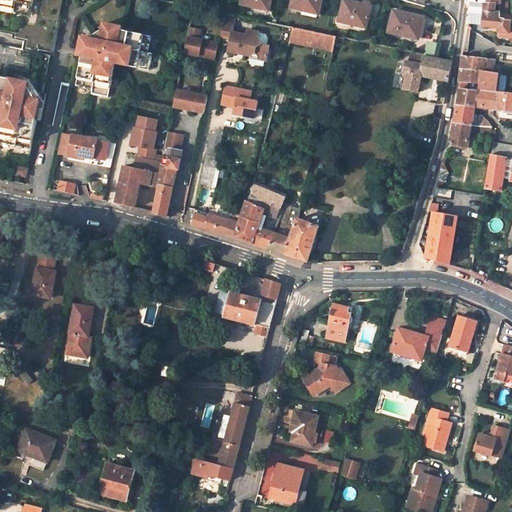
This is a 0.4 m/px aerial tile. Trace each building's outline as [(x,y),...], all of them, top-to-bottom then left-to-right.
[(0,0),(0,5),(14,9),(13,13),(29,17),(32,0),(0,0)] [(270,0),(241,0),(241,4),(268,10),(270,0)] [(320,0),(291,0),(290,7),(318,14),(320,0)] [(371,6),(349,0),(343,0),(339,21),(366,28),(371,6)] [(469,0),(469,4),(484,6),(482,26),(498,28),(498,32),(509,33),(510,19),(500,17),(500,12),(495,11),(495,3),(488,3),(488,0),(469,0)] [(423,17),(393,10),(388,32),(416,39),(418,30),(420,30),(423,17)] [(232,32),(235,15),(226,13),(225,12),(220,35),(230,37),(228,50),(250,54),(255,52),(259,58),(267,59),(270,44),(262,43),(257,36),(258,31),(247,29),(246,35),(232,32)] [(112,24),(104,22),(102,29),(89,37),(82,36),(81,44),(84,45),(83,48),(86,49),(84,55),(82,55),(76,84),(92,88),(91,92),(108,96),(115,62),(148,69),(152,52),(147,51),(151,35),(121,29),(112,27),(112,24)] [(201,29),(189,26),(184,52),(215,58),(219,42),(199,38),(201,29)] [(290,41),(331,50),(334,35),(293,27),(290,41)] [(436,55),(438,44),(427,42),(426,54),(436,55)] [(448,81),(451,62),(424,56),(424,54),(412,51),(410,61),(406,60),(404,71),(407,72),(404,88),(417,91),(421,75),(448,81)] [(480,72),(481,69),(492,71),(494,60),(462,55),(461,69),(480,72)] [(497,85),(499,75),(492,74),(480,72),(461,69),(460,81),(497,85)] [(31,86),(32,79),(23,77),(23,81),(0,76),(0,109),(5,111),(0,132),(0,140),(32,147),(38,119),(41,108),(44,109),(46,101),(39,99),(31,86)] [(46,101),(32,79),(31,86),(39,99),(46,101)] [(252,88),(225,83),(221,102),(234,105),(233,112),(254,116),(258,100),(250,98),(252,88)] [(199,93),(177,89),(173,106),(196,110),(199,93)] [(475,106),(501,109),(511,110),(511,92),(496,91),(496,92),(459,89),(454,122),(470,126),(471,126),(475,106)] [(204,112),(208,95),(199,93),(196,110),(204,112)] [(140,146),(138,155),(154,158),(156,149),(154,148),(157,132),(155,131),(158,120),(140,116),(137,127),(135,127),(131,144),(140,146)] [(470,133),(470,126),(454,122),(450,144),(468,147),(470,133)] [(214,154),(221,123),(215,129),(211,132),(200,183),(213,186),(217,167),(214,167),(216,155),(214,154)] [(470,133),(494,135),(495,130),(491,130),(485,128),(471,126),(470,126),(470,133)] [(72,134),(62,132),(59,151),(68,153),(68,154),(76,156),(76,154),(94,157),(94,156),(105,158),(109,142),(98,140),(98,138),(72,133),(72,134)] [(178,169),(182,150),(179,150),(183,135),(168,132),(165,147),(169,148),(168,156),(170,156),(167,166),(161,165),(160,173),(157,184),(172,187),(176,168),(178,169)] [(511,145),(493,141),(490,154),(507,157),(511,157),(511,145)] [(505,172),(507,157),(490,154),(485,188),(501,190),(505,172)] [(139,156),(137,168),(158,172),(161,161),(139,156)] [(137,168),(124,165),(119,189),(110,187),(107,200),(135,207),(140,183),(157,187),(157,184),(160,173),(158,172),(137,168)] [(30,168),(20,166),(18,174),(28,176),(30,168)] [(286,193),(254,180),(253,183),(285,196),(286,193)] [(63,181),(61,190),(75,193),(77,184),(63,181)] [(285,196),(253,183),(250,194),(280,206),(285,196)] [(157,187),(152,211),(167,216),(172,187),(157,184),(157,187)] [(273,232),(258,227),(263,212),(276,217),(280,206),(250,194),(248,201),(247,200),(240,222),(195,209),(192,223),(268,248),(273,232)] [(433,211),(426,257),(450,264),(458,215),(433,211)] [(318,226),(297,219),(291,238),(285,254),(307,261),(318,226)] [(291,238),(273,232),(268,248),(285,254),(291,238)] [(465,254),(463,262),(470,264),(472,255),(465,254)] [(56,260),(41,256),(38,268),(37,268),(31,295),(50,299),(56,272),(54,272),(56,260)] [(262,295),(278,299),(281,285),(266,280),(262,295)] [(261,302),(261,300),(249,297),(250,293),(242,291),(241,295),(230,292),(230,294),(224,316),(224,317),(254,325),(255,324),(256,324),(270,328),(276,306),(261,302)] [(230,294),(220,292),(214,313),(224,316),(230,294)] [(94,308),(75,305),(66,354),(87,357),(91,338),(88,337),(94,308)] [(348,315),(349,309),(334,305),(327,338),(346,342),(349,325),(352,324),(353,318),(351,315),(348,315)] [(391,351),(421,360),(426,345),(439,348),(447,321),(431,317),(425,335),(417,333),(416,335),(409,332),(409,331),(398,328),(391,351)] [(479,323),(461,317),(451,348),(470,354),(479,323)] [(268,337),(270,328),(256,324),(254,333),(268,337)] [(506,375),(510,376),(511,376),(511,380),(511,383),(511,385),(511,346),(506,345),(502,357),(501,361),(495,378),(504,381),(506,375)] [(451,348),(450,351),(469,356),(470,354),(451,348)] [(340,370),(336,364),(338,357),(317,352),(314,363),(321,365),(320,369),(304,378),(313,393),(322,388),(324,391),(331,387),(336,394),(348,387),(344,379),(346,378),(342,369),(340,370)] [(237,398),(220,463),(233,467),(249,402),(237,398)] [(448,413),(431,408),(428,416),(432,418),(426,435),(423,445),(442,450),(451,423),(445,421),(448,413)] [(318,417),(295,412),(290,432),(294,432),(291,441),(311,446),(318,417)] [(416,424),(419,416),(412,414),(410,422),(416,424)] [(423,434),(426,435),(432,418),(428,416),(423,434)] [(509,429),(494,425),(491,434),(490,437),(486,436),(478,434),(473,450),(491,455),(492,451),(502,454),(509,429)] [(55,441),(26,430),(17,451),(48,462),(55,441)] [(196,460),(192,474),(207,478),(207,480),(220,483),(222,479),(229,480),(232,469),(196,460)] [(338,472),(340,464),(324,460),(322,468),(338,472)] [(355,479),(359,464),(346,460),(342,475),(355,479)] [(134,471),(107,464),(99,493),(126,501),(134,471)] [(304,471),(278,464),(270,498),(295,504),(298,487),(300,487),(304,471)] [(436,470),(423,466),(416,489),(419,490),(414,508),(427,511),(434,511),(444,480),(433,477),(436,470)] [(411,507),(414,508),(419,490),(416,489),(411,507)] [(485,511),(488,503),(468,497),(464,511),(485,511)]
